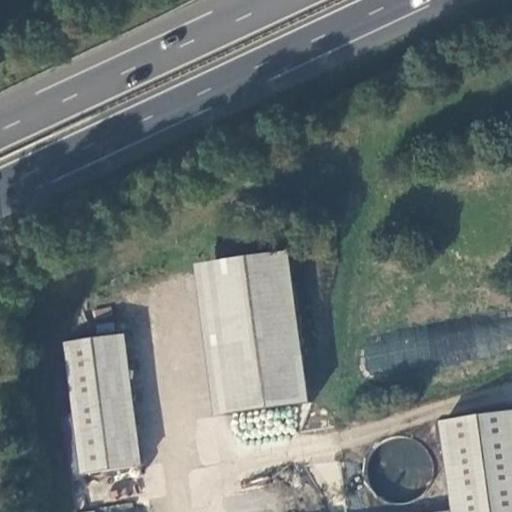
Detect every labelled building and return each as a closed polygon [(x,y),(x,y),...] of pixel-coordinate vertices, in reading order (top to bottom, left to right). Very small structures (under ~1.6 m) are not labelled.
[(287,250),(193,261),(212,413),(306,401),(287,250)] [(367,375),(497,354),(493,328),(458,334),(458,336),(432,340),(430,327),(361,338),(367,375)] [(72,484),(132,476),(129,445),(143,443),(131,343),(56,352),(72,484)] [(457,511),(511,511),(511,413),(445,424),(457,511)] [(376,447),(387,478),(420,467),(410,436),(376,447)]
